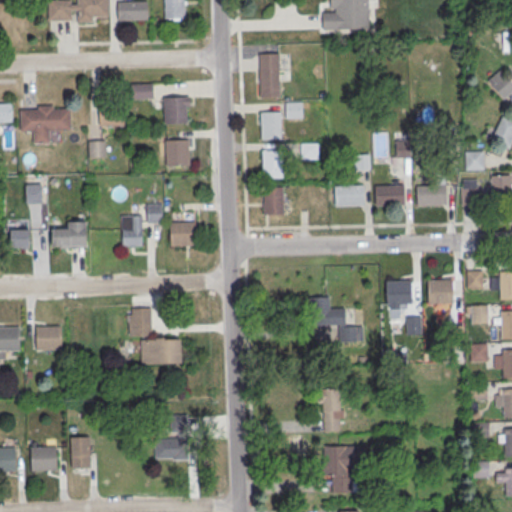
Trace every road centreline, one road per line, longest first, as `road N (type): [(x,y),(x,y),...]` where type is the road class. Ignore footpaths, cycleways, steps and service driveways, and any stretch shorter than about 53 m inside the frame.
road 1 (residential): [(511,241),(226,248)]
road 2 (residential): [(216,0),(226,248)]
road 3 (residential): [(228,280),(0,286)]
road 4 (residential): [(219,58),(0,64)]
road 5 (residential): [(237,505),(40,511)]
road 6 (residential): [(230,337),(237,511)]
